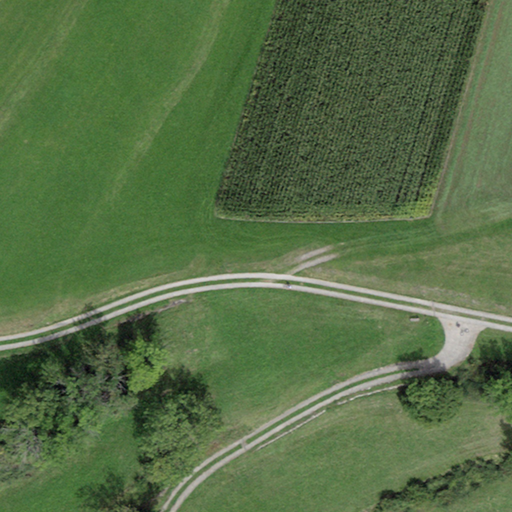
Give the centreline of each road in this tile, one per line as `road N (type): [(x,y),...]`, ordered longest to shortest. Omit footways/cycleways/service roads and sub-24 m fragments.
road 1 (track): [(0,342),(183,285),(251,279),(511,325)]
road 2 (track): [(170,511),(191,479),(228,455),(372,380),(437,365),(466,317)]
